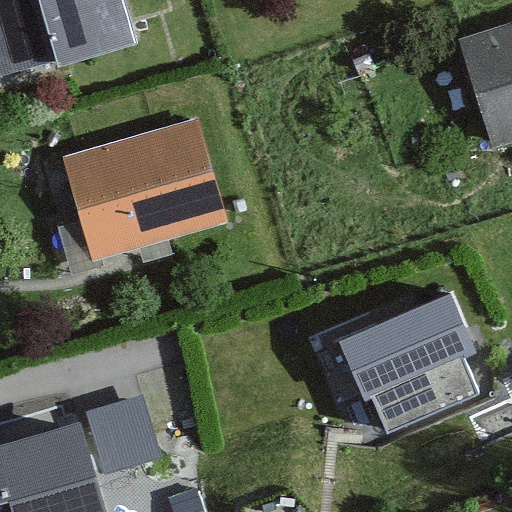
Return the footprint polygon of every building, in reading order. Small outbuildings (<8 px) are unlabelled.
[(43,69),(122,45),(108,0),(0,0),(0,76),(41,64),(43,69)] [(511,138),(511,25),(451,46),(485,148),(511,138)] [(189,121),(55,160),(85,260),(218,221),(189,121)] [(473,332),(450,280),(345,325),(368,376),(375,373),(390,407),(471,372),(457,339),(473,332)] [(153,389),(95,400),(108,465),(165,454),(153,389)] [(105,511),(77,411),(0,432),(0,478),(13,475),(23,511),(105,511)]
